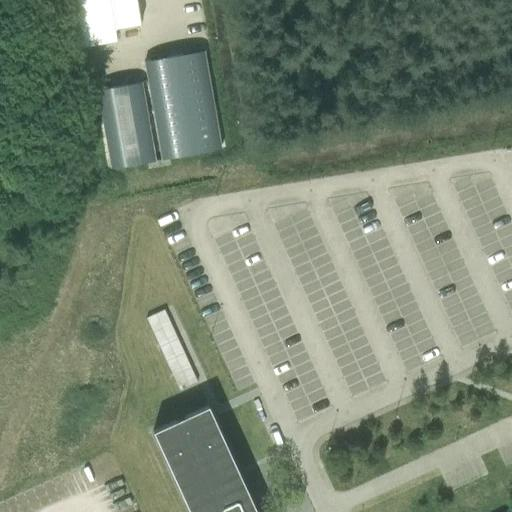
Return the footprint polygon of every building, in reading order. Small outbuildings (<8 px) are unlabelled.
[(72,0),(81,47),(85,46),(109,42),(115,41),(116,41),(114,29),(137,25),(140,24),(135,0),(72,0)] [(203,51),(144,61),(146,73),(147,81),(161,160),(169,158),(210,151),(220,149),(203,51)] [(141,82),(97,90),(111,169),(146,163),(154,161),(155,161),(156,161),(142,82),(141,82)] [(146,318),(179,391),(197,382),(164,310),(146,318)] [(256,511),(208,405),(152,431),(189,511),(256,511)]
